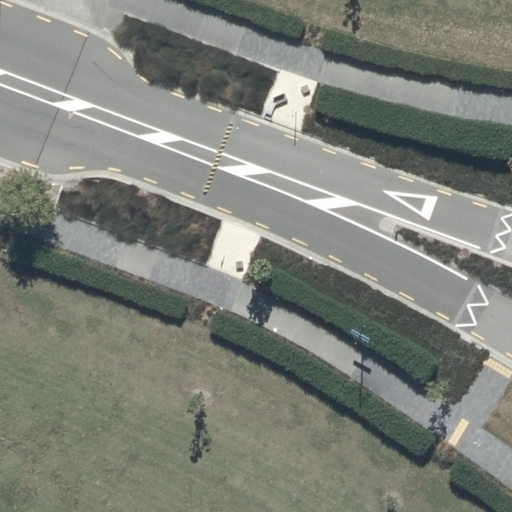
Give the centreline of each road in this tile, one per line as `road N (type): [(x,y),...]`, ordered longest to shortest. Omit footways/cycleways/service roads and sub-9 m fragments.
road 1 (unclassified): [(511,330),(319,228),(0,113)]
road 2 (unclassified): [(0,42),(228,137),(511,235)]
